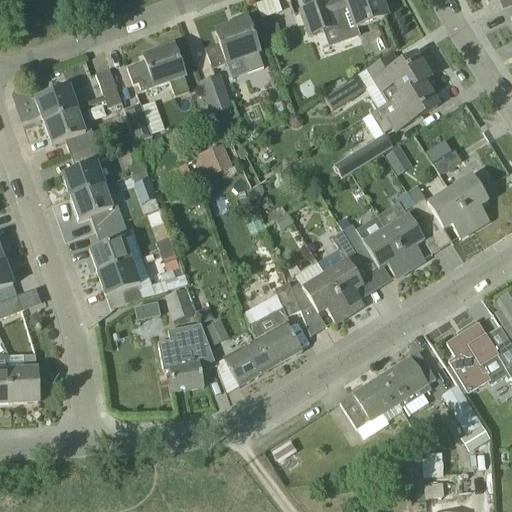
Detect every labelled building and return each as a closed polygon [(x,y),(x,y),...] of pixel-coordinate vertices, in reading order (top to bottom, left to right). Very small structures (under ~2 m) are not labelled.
[(285,12),(281,0),(269,0),(258,4),(264,19),(285,12)] [(330,0),(299,12),(305,31),(308,37),(337,26),(340,35),(344,44),(359,38),(356,29),(366,25),(385,19),(378,0),(330,0)] [(218,46),(204,51),(211,71),(225,66),(225,67),(242,61),(248,75),(262,70),(257,55),(258,55),(246,22),(214,34),(218,46)] [(144,63),(126,70),(132,88),(137,86),(140,94),(168,84),(174,100),(189,94),(183,79),(172,49),(142,59),(144,63)] [(374,81),(377,85),(381,93),(393,86),(400,97),(393,101),(393,102),(421,85),(428,81),(413,56),(396,67),(390,57),(366,72),(372,82),(374,81)] [(117,97),(115,90),(108,72),(95,76),(104,102),(117,97)] [(331,112),(365,92),(357,78),(323,99),(331,112)] [(201,86),(212,117),(229,111),(217,80),(201,86)] [(382,138),(384,136),(394,130),(396,133),(436,108),(421,85),(393,102),(385,106),(386,107),(369,117),(382,138)] [(42,124),(76,112),(68,89),(34,101),(42,124)] [(117,97),(104,102),(107,111),(120,106),(117,97)] [(123,112),(136,144),(152,138),(139,106),(123,112)] [(69,157),(96,148),(90,132),(84,135),(76,112),(42,124),(51,147),(64,142),(69,157)] [(382,138),(350,157),(339,163),(347,177),(392,150),(384,136),(382,138)] [(102,188),(95,166),(109,161),(105,147),(96,150),(96,148),(69,157),(75,172),(61,177),(69,200),(102,188)] [(220,148),(191,159),(200,182),(229,170),(220,148)] [(454,152),(431,167),(438,178),(461,164),(454,152)] [(145,174),(142,165),(128,170),(131,178),(145,174)] [(173,172),(181,191),(194,185),(186,167),(173,172)] [(168,196),(181,191),(173,172),(160,178),(168,196)] [(131,178),(134,187),(147,182),(145,174),(131,178)] [(470,179),(448,193),(472,233),(487,224),(478,209),(486,204),(470,179)] [(95,233),(122,224),(116,208),(110,210),(102,188),(69,200),(78,223),(89,219),(95,233)] [(405,195),(425,229),(435,223),(441,232),(449,227),(458,242),(472,233),(448,193),(427,205),(417,188),(405,195)] [(408,272),(423,263),(414,249),(422,244),(416,235),(425,229),(405,195),(395,202),(397,206),(375,219),(408,272)] [(408,272),(375,219),(354,232),(351,228),(341,234),(363,268),(371,263),(377,272),(385,267),(394,281),(408,272)] [(96,276),(130,263),(122,241),(127,239),(122,224),(95,233),(100,248),(88,252),(96,276)] [(346,264),(324,277),(323,278),(347,317),(362,308),(353,294),(361,289),(352,274),(363,268),(341,234),(331,241),(339,253),(346,264)] [(158,254),(172,249),(169,241),(155,246),(158,254)] [(158,254),(161,263),(175,258),(172,249),(158,254)] [(138,286),(130,263),(96,276),(105,299),(124,292),(138,286)] [(0,265),(0,291),(12,287),(3,264),(0,265)] [(289,291),(298,314),(310,308),(316,317),(324,312),(333,326),(347,317),(323,278),(324,277),(316,266),(295,279),(299,285),(291,290),(289,291)] [(253,345),(268,372),(299,354),(284,328),(288,326),(285,319),(298,314),(289,291),(291,290),(289,286),(274,292),(280,311),(248,330),(255,343),(253,345)] [(182,293),(164,299),(173,323),(191,317),(182,293)] [(511,295),(495,306),(499,313),(494,316),(511,344),(511,295)] [(0,321),(2,320),(21,314),(16,298),(0,304),(0,321)] [(142,324),(164,315),(159,302),(136,312),(142,324)] [(35,318),(28,324),(34,332),(41,326),(35,318)] [(446,365),(465,397),(489,383),(481,370),(486,367),(483,363),(494,356),(476,327),(475,328),(473,324),(460,332),(462,336),(445,346),(453,360),(446,365)] [(168,344),(157,346),(162,374),(168,373),(172,395),(203,390),(199,373),(215,370),(209,354),(199,328),(166,334),(168,344)] [(237,390),(268,372),(253,345),(221,362),(237,390)] [(416,355),(378,380),(399,412),(402,409),(409,419),(428,406),(422,397),(431,391),(428,386),(433,383),(416,355)] [(511,357),(511,358),(499,366),(511,387),(511,357)] [(7,359),(10,406),(37,405),(36,373),(35,373),(35,358),(7,359)] [(0,406),(10,406),(7,359),(0,359),(0,406)] [(351,398),(337,406),(355,433),(380,417),(384,425),(400,414),(399,412),(378,380),(350,398),(351,398)] [(482,427),(457,388),(441,398),(465,437),(460,441),(468,454),(488,441),(480,429),(482,427)] [(316,422),(293,437),(314,470),(338,455),(316,422)] [(274,467),(299,456),(293,441),(267,451),(274,467)]
